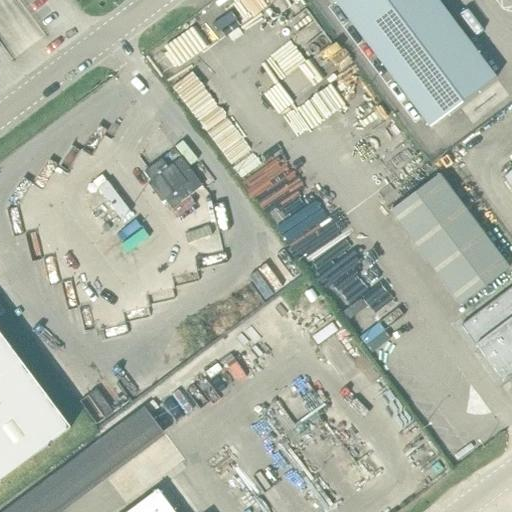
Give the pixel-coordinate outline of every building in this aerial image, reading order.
[(436,0),(333,0),(430,128),(496,79),(436,0)] [(171,165),(186,184),(196,177),(181,158),(171,165)] [(168,168),(161,159),(144,172),(151,182),(168,169),(168,168)] [(511,171),(502,179),(511,192),(511,171)] [(509,268),(440,174),(390,212),(459,305),(509,268)] [(126,175),(115,181),(133,214),(144,208),(126,175)] [(120,220),(130,213),(107,182),(97,189),(120,220)] [(182,187),(182,186),(164,199),(171,209),(189,196),(182,187)] [(300,236),(318,236),(318,216),(300,216),(300,236)] [(320,247),(334,270),(349,262),(334,238),(320,247)] [(295,281),(316,268),(303,245),(281,259),(295,281)] [(354,271),(340,277),(347,294),(362,288),(354,271)] [(274,273),(266,276),(274,296),(281,293),(274,273)] [(502,381),(511,373),(511,287),(461,326),(502,381)] [(0,480),(70,429),(0,335),(0,480)] [(173,511),(157,490),(128,511),(173,511)] [(11,511),(51,511),(46,502),(30,511),(27,504),(11,511)]
